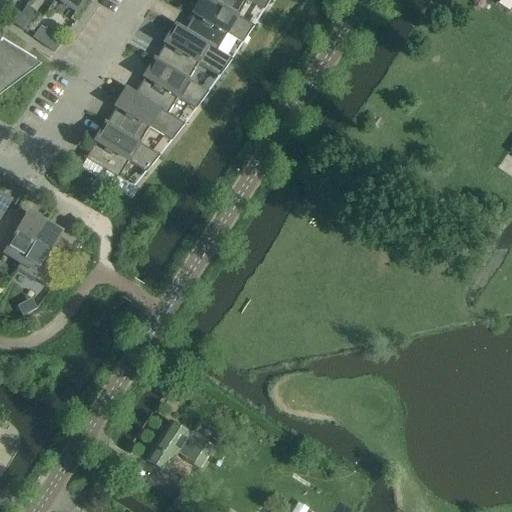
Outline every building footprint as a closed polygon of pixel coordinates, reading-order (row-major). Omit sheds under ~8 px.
[(88,0),(90,1),(91,0),(58,0),(77,13),(85,0),(88,0)] [(227,35),(243,45),(254,27),(238,17),(208,0),(206,0),(197,15),(195,14),(184,32),(217,52),(218,51),(227,35)] [(208,0),(238,17),(248,1),(264,11),(271,0),(208,0)] [(12,9),(5,18),(14,24),(20,15),(12,9)] [(22,30),(29,21),(20,15),(14,24),(22,30)] [(198,65),(220,78),(232,60),(218,51),(217,52),(184,32),(174,25),(174,27),(178,29),(169,45),(166,44),(156,61),(154,60),(153,60),(188,81),(189,81),(198,65)] [(33,39),(54,54),(62,43),(41,28),(33,39)] [(0,84),(3,79),(14,85),(14,84),(27,61),(34,65),(35,64),(1,43),(0,44),(0,84)] [(177,99),(196,110),(209,93),(189,81),(188,81),(153,60),(153,61),(157,63),(148,79),(146,78),(135,95),(135,96),(167,116),(168,115),(177,99)] [(107,125),(104,123),(104,124),(139,145),(149,128),(172,142),(185,125),(168,115),(167,116),(135,96),(135,95),(125,89),(124,90),(129,93),(119,109),(117,107),(107,125)] [(128,163),(146,174),(160,157),(139,145),(104,124),(108,127),(99,143),(97,142),(86,159),(84,158),(83,159),(118,180),(128,163)] [(0,240),(17,213),(7,207),(9,204),(0,198),(0,240)] [(0,240),(0,251),(20,264),(21,264),(44,226),(28,216),(27,219),(17,213),(0,240)] [(20,264),(16,270),(43,287),(69,244),(59,238),(60,235),(44,226),(21,264),(20,264)] [(215,451),(168,421),(144,461),(167,475),(179,455),(186,460),(184,462),(201,472),(215,451)] [(177,497),(171,507),(178,511),(206,511),(210,506),(191,495),(186,503),(177,497)]
